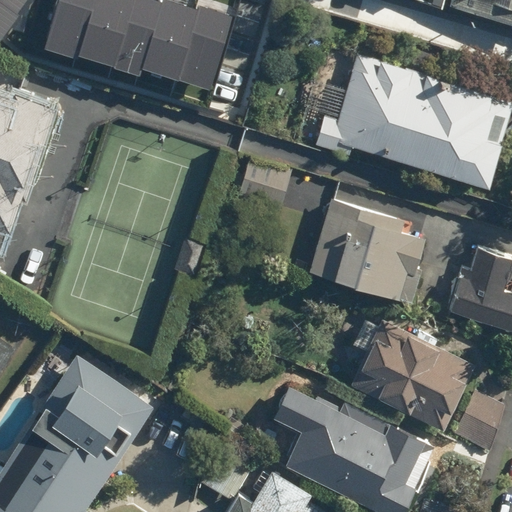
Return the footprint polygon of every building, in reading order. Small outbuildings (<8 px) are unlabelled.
[(0,0),(0,37),(3,40),(32,0),(0,0)] [(143,0),(63,0),(48,47),(140,76),(144,65),(216,88),(239,18),(184,0),(166,0),(164,7),(143,0)] [(511,0),(446,0),(446,1),(511,21),(511,0)] [(351,157),(354,146),(488,187),(511,107),(511,95),(359,48),(338,117),(325,113),(315,146),(351,157)] [(0,226),(11,230),(22,196),(26,197),(51,122),(47,120),(51,107),(12,94),(11,99),(0,95),(0,226)] [(238,194),(238,196),(277,209),(290,169),(249,157),(244,172),(236,170),(229,191),(238,194)] [(329,197),(308,269),(407,298),(417,263),(413,261),(421,237),(404,232),(407,221),(329,197)] [(185,231),(173,267),(194,274),(206,238),(185,231)] [(461,264),(447,306),(510,328),(511,321),(511,288),(503,286),(511,259),(511,254),(476,243),(468,266),(461,264)] [(364,347),(348,382),(440,425),(471,358),(380,315),(376,323),(364,318),(353,342),(364,347)] [(0,335),(0,370),(16,347),(0,335)] [(79,511),(152,399),(75,349),(0,466),(0,511),(79,511)] [(298,427),(282,459),(388,511),(399,511),(434,441),(343,395),(339,404),(316,393),(315,396),(286,382),(270,414),(298,427)] [(230,497),(220,511),(334,511),(306,494),(309,489),(269,464),(250,495),(236,486),(230,497)]
